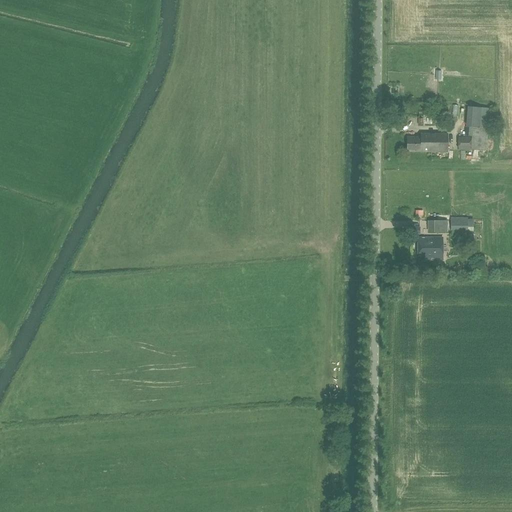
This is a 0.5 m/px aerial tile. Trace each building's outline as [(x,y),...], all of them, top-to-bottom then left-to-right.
[(467,106),(465,136),(458,136),(458,150),(486,151),(489,108),(467,106)] [(419,137),(406,137),(406,152),(447,152),(447,134),(419,133),(419,137)] [(468,230),(468,218),(452,219),(452,231),(468,230)] [(438,232),(438,225),(438,221),(429,221),(429,232),(438,232)] [(418,238),(418,259),(442,259),(441,237),(418,238)]
